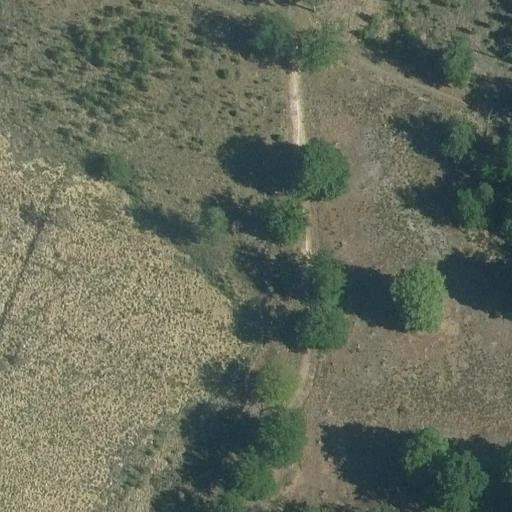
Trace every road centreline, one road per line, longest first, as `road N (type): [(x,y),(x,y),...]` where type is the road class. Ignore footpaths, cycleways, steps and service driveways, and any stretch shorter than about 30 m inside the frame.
road 1 (track): [(296,0),(288,17),(308,334),(284,416),(222,511)]
road 2 (track): [(511,112),(245,0)]
